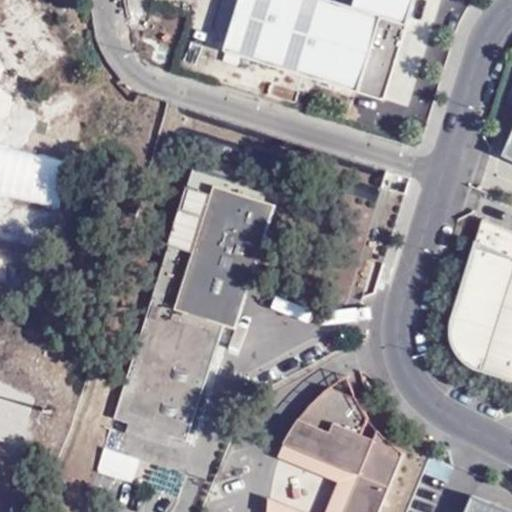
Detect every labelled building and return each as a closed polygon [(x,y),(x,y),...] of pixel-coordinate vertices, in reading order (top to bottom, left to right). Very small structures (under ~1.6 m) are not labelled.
[(358,0),(357,5),(340,0),(241,0),(225,52),(354,91),(382,100),(413,0),(358,0)] [(33,4),(0,27),(0,31),(33,77),(68,52),(33,4)] [(78,146),(86,109),(73,106),(64,142),(78,146)] [(511,134),(502,158),(511,162),(511,134)] [(0,146),(0,194),(60,205),(68,158),(0,146)] [(224,326),(236,329),(274,206),(263,203),(265,194),(192,171),(114,419),(128,423),(125,434),(170,448),(173,438),(187,442),(224,326)] [(0,199),(0,236),(58,249),(66,213),(0,199)] [(511,381),(511,231),(484,219),(452,322),(451,329),(451,335),(452,340),(453,345),(455,349),(458,354),(462,360),(466,364),(472,368),(476,370),(511,381)] [(383,511),(408,457),(384,433),(365,405),(350,374),(305,420),(291,435),(277,461),(270,499),(270,511),(383,511)] [(103,446),(96,472),(133,482),(140,456),(103,446)] [(511,511),(470,496),(463,511),(511,511)]
